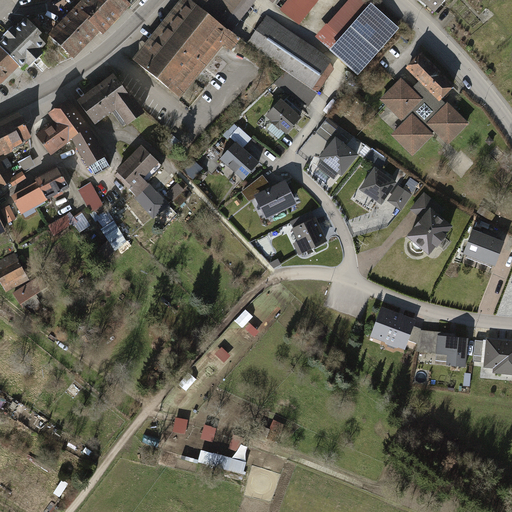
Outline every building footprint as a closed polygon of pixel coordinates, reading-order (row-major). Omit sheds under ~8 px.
[(142,4),(137,0),(86,0),(53,36),(80,61),(108,31),(112,35),(142,4)] [(193,0),(184,0),(138,56),(184,101),(235,35),(230,30),(193,0)] [(193,0),(230,30),(255,0),(193,0)] [(296,20),(312,0),(288,0),(282,9),(296,20)] [(373,0),(352,0),(334,21),(348,33),(335,48),(358,68),(395,26),(370,4),(373,0)] [(425,0),(437,10),(445,0),(425,0)] [(332,58),(268,12),(248,40),(288,68),(312,86),(313,85),(332,58)] [(41,34),(26,20),(21,25),(15,31),(12,28),(6,35),(9,38),(0,46),(22,67),(27,62),(32,67),(44,55),(39,51),(45,44),(38,37),(41,34)] [(0,46),(0,83),(2,85),(22,67),(0,46)] [(457,86),(419,51),(406,64),(418,75),(407,87),(400,80),(381,100),(405,121),(393,135),(415,155),(435,133),(447,145),(471,119),(447,97),(457,86)] [(321,90),(313,85),(312,86),(288,68),(275,81),(310,105),(321,90)] [(122,123),(140,110),(113,74),(78,100),(94,121),(110,108),(122,123)] [(304,115),(284,97),(269,114),(289,132),(304,115)] [(58,122),(71,141),(74,139),(95,175),(109,165),(90,130),(69,101),(51,112),(58,122)] [(0,123),(0,124),(13,150),(27,142),(34,139),(21,113),(0,123)] [(329,140),(339,129),(329,120),(319,131),(329,140)] [(71,141),(58,122),(39,134),(52,154),(71,141)] [(0,155),(13,150),(0,124),(0,155)] [(239,126),(232,134),(245,146),(252,139),(239,126)] [(337,138),(321,158),(344,176),(360,156),(337,138)] [(27,142),(13,150),(23,170),(32,166),(29,159),(35,157),(27,142)] [(235,143),(220,159),(244,180),(259,164),(235,143)] [(148,144),(122,168),(137,185),(133,188),(161,218),(169,211),(158,200),(163,195),(149,181),(167,165),(148,144)] [(11,157),(0,164),(0,190),(23,177),(11,157)] [(195,177),(204,167),(196,160),(187,171),(195,177)] [(36,179),(48,199),(69,187),(58,167),(36,179)] [(396,183),(375,169),(361,190),(382,203),(396,183)] [(273,187),(263,175),(243,192),(250,201),(257,198),(267,219),(299,204),(287,180),(273,187)] [(48,199),(36,179),(8,195),(19,215),(48,199)] [(129,242),(91,182),(81,188),(95,211),(93,213),(116,250),(129,242)] [(188,192),(182,184),(170,194),(184,210),(193,202),(186,194),(188,192)] [(411,195),(399,186),(390,198),(403,207),(411,195)] [(430,208),(437,213),(443,206),(424,191),(411,206),(424,216),(430,208)] [(0,236),(11,231),(0,207),(0,236)] [(437,213),(430,208),(424,216),(410,233),(432,251),(452,226),(437,213)] [(82,220),(75,210),(52,225),(58,236),(82,220)] [(329,242),(314,211),(292,222),(300,240),(294,243),(300,256),(329,242)] [(506,244),(475,232),(467,253),(498,264),(506,244)] [(4,269),(0,271),(0,277),(8,294),(33,282),(19,252),(0,261),(4,269)] [(44,296),(36,283),(19,293),(27,306),(44,296)] [(418,323),(383,309),(374,331),(409,345),(418,323)] [(467,362),(469,339),(440,335),(438,350),(451,352),(450,360),(467,362)] [(511,340),(477,339),(476,361),(489,362),(489,368),(511,369),(511,340)] [(175,431),(187,433),(190,419),(177,417),(175,431)] [(207,424),(202,437),(214,441),(218,428),(207,424)] [(235,456),(203,449),(200,462),(244,473),(251,443),(233,439),(231,448),(237,449),(235,456)]
